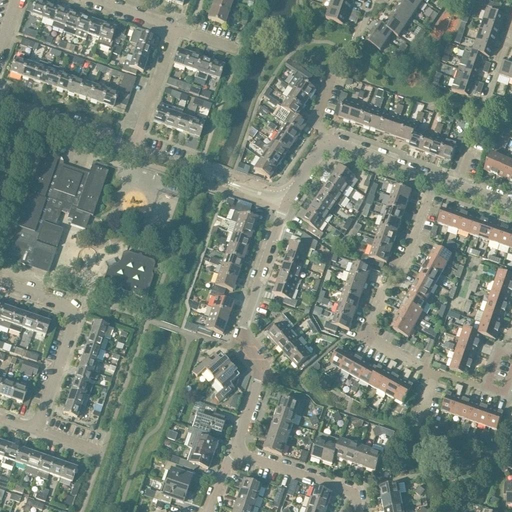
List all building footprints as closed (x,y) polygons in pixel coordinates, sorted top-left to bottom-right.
[(228,14),(232,3),(224,0),(214,0),(211,8),(228,14)] [(346,15),(350,5),(334,0),(332,0),(330,10),(346,15)] [(423,2),(420,0),(402,0),(402,1),(417,11),(423,2)] [(35,2),(30,15),(42,19),(47,6),(42,4),(42,2),(38,1),(36,2),(35,2)] [(417,11),(402,1),(396,10),(411,20),(417,11)] [(441,11),(446,4),(441,1),(437,8),(441,11)] [(53,23),(58,10),(47,6),(42,19),(53,23)] [(224,25),(228,14),(211,8),(207,20),(224,25)] [(63,32),(65,27),(69,14),(58,10),(53,23),(52,28),(63,32)] [(342,25),(346,15),(330,10),(326,20),(342,25)] [(411,20),(396,10),(390,19),(405,29),(411,20)] [(500,28),(504,17),(487,11),(483,22),(500,28)] [(433,22),(438,16),(434,13),(429,19),(433,22)] [(65,27),(63,32),(74,36),(76,31),(81,18),(69,14),(65,27)] [(86,40),(87,35),(92,21),(81,18),(76,31),(74,36),(86,40)] [(405,29),(390,19),(384,27),(384,28),(393,33),(393,34),(399,38),(405,29)] [(429,29),(433,22),(429,19),(425,26),(429,29)] [(99,39),(104,26),(92,21),(87,35),(99,39)] [(496,38),(500,28),(483,22),(480,32),(496,38)] [(393,33),(384,28),(384,27),(379,24),(372,33),(387,43),(393,34),(393,33)] [(110,43),(115,29),(104,26),(99,39),(97,46),(110,50),(112,43),(110,43)] [(150,50),(154,39),(148,37),(149,33),(137,29),(135,32),(133,31),(129,43),(136,46),(137,46),(150,50)] [(35,40),(37,34),(26,30),(23,36),(35,40)] [(421,40),(426,33),(421,31),(417,37),(421,40)] [(493,48),(496,38),(480,32),(476,42),(493,48)] [(387,43),(372,33),(366,42),(380,52),(387,43)] [(417,46),(421,40),(417,37),(413,44),(417,46)] [(32,50),(33,44),(22,40),(20,46),(32,50)] [(489,59),(493,48),(476,42),(473,52),(482,56),(489,59)] [(403,54),(408,47),(404,44),(399,51),(403,54)] [(146,62),(150,50),(137,46),(136,46),(133,57),(146,62)] [(479,66),(482,56),(473,52),(466,49),(462,60),(479,66)] [(185,69),(189,55),(177,51),(173,65),(185,69)] [(399,61),(403,54),(399,51),(395,58),(399,61)] [(22,78),(27,64),(29,57),(24,55),(22,62),(15,60),(10,74),(22,78)] [(196,73),(201,59),(189,55),(185,69),(196,73)] [(142,73),(146,62),(133,57),(130,64),(125,62),(121,72),(135,76),(137,72),(142,73)] [(206,82),(207,77),(212,63),(201,59),(196,73),(194,78),(206,82)] [(475,76),(479,66),(462,60),(459,71),(475,76)] [(510,81),(511,75),(511,63),(505,61),(499,77),(510,81)] [(288,62),(285,69),(295,75),(287,87),(292,90),(308,101),(315,91),(306,86),(312,78),(288,62)] [(45,86),(49,72),(51,67),(40,63),(38,68),(33,82),(45,86)] [(219,81),(223,67),(212,63),(207,77),(219,81)] [(33,82),(38,68),(27,64),(22,78),(33,82)] [(56,90),(61,76),(62,71),(51,67),(49,72),(45,86),(56,90)] [(472,87),(475,76),(459,71),(455,81),(472,87)] [(79,98),(84,84),(86,76),(81,75),(78,82),(72,80),(67,94),(79,98)] [(134,85),(136,79),(125,75),(123,81),(134,85)] [(67,94),(72,80),(61,76),(56,90),(67,94)] [(178,89),(180,83),(168,79),(166,85),(178,89)] [(132,91),(134,85),(123,81),(121,87),(132,91)] [(468,97),(472,87),(455,81),(451,91),(468,97)] [(189,93),(191,87),(180,83),(178,89),(189,93)] [(90,101),(95,88),(84,84),(79,98),(90,101)] [(130,97),(132,91),(121,87),(119,92),(130,97)] [(198,96),(200,90),(191,87),(189,93),(198,96)] [(101,105),(106,91),(95,88),(90,101),(101,105)] [(268,89),(263,97),(269,101),(268,104),(272,106),(275,101),(271,99),(268,96),(271,91),(268,89)] [(308,101),(292,90),(286,99),(302,109),(308,101)] [(113,109),(115,104),(117,98),(118,95),(106,91),(101,105),(113,109)] [(209,100),(211,94),(202,91),(200,97),(209,100)] [(128,102),(130,97),(119,92),(118,95),(117,98),(128,102)] [(349,122),(356,104),(346,101),(348,96),(342,93),(337,105),(343,107),(339,119),(349,122)] [(126,108),(128,102),(117,98),(115,104),(126,108)] [(302,109),(286,99),(280,108),(290,115),(296,119),(302,109)] [(158,109),(153,123),(165,127),(169,113),(171,108),(159,104),(158,109)] [(360,126),(366,108),(356,104),(349,122),(360,126)] [(169,113),(165,127),(176,131),(181,117),(180,117),(182,112),(171,108),(169,113)] [(370,129),(376,111),(366,108),(360,126),(370,129)] [(380,133),(386,115),(376,111),(370,129),(380,133)] [(306,125),(296,119),(290,115),(284,124),(300,135),(306,125)] [(390,137),(396,119),(386,115),(380,133),(390,137)] [(187,135),(192,121),(181,117),(176,131),(187,135)] [(400,140),(406,122),(396,119),(390,137),(400,140)] [(199,139),(204,125),(192,121),(187,135),(199,139)] [(411,144),(415,130),(416,130),(417,126),(406,122),(400,140),(411,144)] [(300,135),(284,124),(278,133),(293,144),(300,135)] [(486,137),(488,131),(478,128),(476,133),(486,137)] [(419,152),(426,134),(416,130),(415,130),(411,144),(409,148),(419,152)] [(293,144),(278,133),(272,142),(287,152),(293,144)] [(430,155),(436,137),(426,134),(419,152),(430,155)] [(440,159),(446,141),(436,137),(430,155),(440,159)] [(460,153),(464,141),(458,139),(456,144),(446,141),(440,159),(451,163),(455,151),(460,153)] [(494,151),(498,142),(494,140),(490,149),(494,151)] [(264,146),(263,149),(266,151),(281,162),(287,152),(272,142),(269,147),(264,146)] [(263,155),(260,160),(275,170),(281,162),(266,151),(263,149),(261,151),(263,155)] [(92,218),(108,173),(92,167),(89,175),(63,165),(63,164),(61,160),(58,159),(59,156),(43,151),(27,195),(29,196),(18,228),(33,233),(28,247),(14,242),(8,260),(48,274),(54,256),(34,249),(37,242),(57,248),(63,231),(55,228),(61,213),(68,215),(67,220),(72,221),(70,226),(85,231),(90,217),(92,218)] [(494,175),(501,158),(491,154),(484,171),(494,175)] [(504,179),(511,162),(501,158),(494,175),(504,179)] [(275,170),(260,160),(253,169),(269,180),(275,170)] [(355,177),(340,167),(333,176),(349,187),(355,177)] [(349,187),(333,176),(327,186),(343,196),(349,187)] [(348,199),(343,196),(327,186),(321,195),(336,205),(341,208),(348,199)] [(408,203),(412,192),(394,186),(390,197),(408,203)] [(336,205),(321,195),(315,203),(331,214),(336,205)] [(404,213),(408,203),(390,197),(387,207),(404,213)] [(331,214),(315,203),(309,212),(324,223),(331,214)] [(257,220),(248,217),(250,210),(237,205),(230,222),(236,225),(254,231),(257,220)] [(401,223),(404,213),(387,207),(383,217),(401,223)] [(448,228),(454,210),(444,207),(437,225),(448,228)] [(458,232),(464,214),(454,210),(448,228),(458,232)] [(319,231),(324,223),(309,212),(303,221),(309,226),(306,231),(320,240),(324,235),(319,231)] [(468,235),(475,217),(464,214),(458,232),(468,235)] [(397,233),(401,223),(383,217),(380,227),(397,233)] [(479,239),(485,221),(475,217),(468,235),(479,239)] [(489,242),(495,225),(485,221),(479,239),(489,242)] [(250,241),(254,231),(236,225),(232,235),(250,241)] [(499,246),(506,228),(495,225),(489,242),(499,246)] [(394,244),(397,233),(380,227),(376,237),(394,244)] [(509,249),(511,242),(511,230),(506,228),(499,246),(509,249)] [(154,240),(156,233),(146,230),(144,236),(154,240)] [(354,241),(359,233),(355,230),(350,239),(354,241)] [(292,243),(288,254),(306,259),(309,250),(315,252),(318,243),(303,234),(299,246),(292,243)] [(246,251),(250,241),(232,235),(229,245),(246,251)] [(390,254),(394,244),(376,237),(375,242),(369,240),(367,246),(373,248),(390,254)] [(243,261),(246,251),(229,245),(225,255),(243,261)] [(446,266),(452,256),(435,247),(430,257),(446,266)] [(386,264),(390,254),(373,248),(369,258),(364,256),(361,262),(373,266),(375,260),(386,264)] [(153,277),(152,274),(155,265),(153,262),(142,258),(140,255),(137,256),(126,253),(123,254),(120,263),(108,269),(107,271),(103,283),(112,286),(115,292),(124,287),(131,290),(133,293),(134,296),(145,300),(152,279),(153,277)] [(302,270),(306,259),(288,254),(284,264),(302,270)] [(239,271),(243,261),(225,255),(223,261),(219,261),(218,264),(222,265),(239,271)] [(446,266),(430,257),(425,266),(441,275),(446,266)] [(367,280),(371,270),(353,263),(349,274),(367,280)] [(298,280),(302,270),(284,264),(281,274),(298,280)] [(236,282),(239,271),(222,265),(218,276),(236,282)] [(481,278),(485,267),(480,265),(476,276),(481,278)] [(436,285),(441,275),(425,266),(419,276),(436,285)] [(511,288),(511,276),(498,272),(495,283),(511,288)] [(295,290),(298,280),(281,274),(277,284),(295,290)] [(363,290),(367,280),(349,274),(346,284),(363,290)] [(232,292),(236,282),(218,276),(215,285),(213,285),(211,291),(223,295),(225,290),(232,292)] [(431,294),(436,285),(419,276),(414,285),(431,294)] [(509,299),(511,291),(511,288),(495,283),(491,293),(509,299)] [(292,300),(295,290),(277,284),(274,295),(285,299),(283,304),(295,308),(297,302),(292,300)] [(360,301),(363,290),(346,284),(342,294),(360,301)] [(425,304),(431,294),(414,285),(409,295),(425,304)] [(233,304),(222,300),(223,295),(211,291),(209,297),(215,299),(211,309),(229,315),(233,304)] [(506,309),(509,299),(491,293),(488,303),(506,309)] [(356,311),(360,301),(342,294),(339,304),(356,311)] [(427,305),(425,304),(409,295),(404,303),(423,314),(427,305)] [(423,314),(404,303),(399,312),(418,322),(423,314)] [(502,320),(506,309),(488,303),(484,314),(502,320)] [(353,321),(356,311),(339,304),(335,315),(353,321)] [(0,321),(11,325),(16,312),(4,308),(0,319),(0,321)] [(226,325),(229,315),(211,309),(208,319),(226,325)] [(20,335),(22,329),(27,316),(16,312),(11,325),(9,331),(20,335)] [(418,322),(399,312),(395,320),(413,330),(418,322)] [(499,330),(502,320),(484,314),(481,324),(499,330)] [(276,344),(290,332),(294,328),(283,315),(273,324),(277,328),(268,336),(276,344)] [(349,332),(353,321),(335,315),(331,324),(326,323),(324,329),(336,333),(338,328),(349,332)] [(34,333),(38,319),(27,316),(22,329),(34,333)] [(45,337),(50,323),(38,319),(34,333),(45,337)] [(222,335),(226,325),(208,319),(204,329),(198,326),(196,333),(210,338),(212,332),(222,335)] [(413,330),(395,320),(390,329),(408,339),(413,330)] [(104,340),(108,328),(94,323),(90,335),(104,340)] [(495,341),(499,330),(481,324),(477,334),(481,335),(481,336),(495,341)] [(478,346),(481,336),(481,335),(477,334),(463,329),(460,340),(478,346)] [(283,352),(297,340),(290,332),(276,344),(283,352)] [(100,351),(104,340),(90,335),(86,346),(100,351)] [(290,361),(304,348),(297,340),(283,352),(290,361)] [(474,356),(478,346),(460,340),(456,350),(474,356)] [(430,353),(433,343),(427,341),(424,351),(430,353)] [(96,362),(100,351),(86,346),(82,357),(96,362)] [(305,369),(318,357),(314,353),(311,356),(304,348),(290,361),(297,369),(302,365),(305,369)] [(341,370),(350,354),(340,348),(331,365),(341,370)] [(25,359),(27,353),(15,349),(13,355),(25,359)] [(471,366),(474,356),(456,350),(453,360),(471,366)] [(36,363),(38,356),(27,353),(25,359),(36,363)] [(350,376),(359,359),(350,354),(341,370),(350,376)] [(214,381),(230,367),(220,356),(211,365),(207,360),(192,373),(192,374),(193,373),(197,378),(205,371),(214,381)] [(92,374),(96,362),(82,357),(78,369),(92,374)] [(360,381),(369,365),(359,359),(350,376),(360,381)] [(467,377),(471,366),(453,360),(449,371),(467,377)] [(23,363),(21,368),(33,372),(32,375),(36,376),(39,368),(35,366),(23,363)] [(378,370),(369,365),(360,381),(369,386),(378,370)] [(377,391),(388,373),(390,374),(393,368),(389,365),(386,371),(379,368),(378,370),(369,386),(377,391)] [(230,386),(239,378),(230,367),(214,381),(223,391),(215,398),(219,403),(218,403),(219,404),(234,391),(230,386)] [(98,376),(92,374),(78,369),(74,380),(88,385),(91,378),(97,380),(98,376)] [(396,377),(390,374),(388,373),(377,391),(386,395),(396,377)] [(403,405),(413,387),(406,383),(410,377),(406,375),(402,381),(405,382),(394,400),(403,405)] [(394,400),(405,382),(402,381),(396,377),(386,395),(394,400)] [(84,396),(88,385),(74,380),(71,392),(84,396)] [(0,396),(10,400),(15,386),(4,382),(0,392),(0,396)] [(15,386),(10,400),(22,404),(24,398),(30,400),(33,389),(28,387),(27,390),(15,386)] [(451,415),(457,398),(459,399),(462,392),(458,391),(456,397),(447,395),(441,412),(451,415)] [(80,408),(84,396),(71,392),(67,403),(80,408)] [(460,419),(466,401),(459,399),(457,398),(451,415),(460,419)] [(296,415),(300,405),(282,399),(278,409),(296,415)] [(469,422),(476,404),(466,401),(460,419),(469,422)] [(76,419),(80,408),(67,403),(63,414),(76,419)] [(478,425),(485,408),(476,404),(469,422),(478,425)] [(199,410),(192,429),(209,435),(211,429),(221,433),(225,419),(215,416),(217,410),(204,406),(202,411),(199,410)] [(487,428),(494,411),(485,408),(478,425),(487,428)] [(293,426),(296,415),(278,409),(274,419),(293,426)] [(497,431),(503,414),(494,411),(487,428),(497,431)] [(360,424),(359,421),(352,418),(351,422),(354,427),(360,424)] [(289,436),(293,426),(274,419),(271,430),(289,436)] [(362,427),(364,422),(359,421),(360,424),(354,427),(355,430),(362,427)] [(217,444),(207,440),(209,435),(192,429),(189,428),(187,434),(191,436),(189,440),(190,443),(196,444),(193,451),(212,457),(217,444)] [(286,446),(289,436),(271,430),(268,440),(286,446)] [(170,433),(167,440),(174,442),(176,435),(170,433)] [(322,462),(328,444),(330,438),(319,434),(311,458),(322,462)] [(334,459),(338,447),(340,441),(330,438),(328,444),(322,462),(333,466),(335,459),(334,459)] [(282,457),(286,446),(268,440),(264,451),(282,457)] [(345,462),(351,444),(340,440),(340,441),(338,447),(334,459),(335,459),(345,462)] [(0,458),(3,459),(8,445),(0,442),(0,458)] [(355,466),(361,447),(351,444),(345,462),(355,466)] [(3,459),(1,465),(13,469),(15,463),(20,449),(8,445),(3,459)] [(376,473),(382,454),(384,449),(373,445),(371,451),(365,469),(376,473)] [(365,469),(371,451),(361,447),(355,466),(365,469)] [(26,467),(31,453),(20,449),(15,463),(26,467)] [(207,470),(212,457),(193,451),(191,457),(189,456),(187,463),(180,460),(178,466),(183,468),(193,472),(195,466),(207,470)] [(305,465),(309,454),(303,452),(299,462),(305,465)] [(35,477),(42,457),(31,453),(26,467),(24,473),(35,477)] [(47,481),(49,475),(54,461),(42,457),(35,477),(47,481)] [(60,479),(65,465),(54,461),(49,475),(60,479)] [(191,478),(181,474),(183,468),(178,466),(166,462),(163,471),(169,472),(165,483),(187,491),(191,478)] [(72,483),(77,469),(76,468),(76,467),(75,466),(71,465),(70,465),(70,466),(65,465),(60,479),(72,483)] [(258,498),(261,488),(243,481),(239,492),(258,498)] [(294,494),(298,483),(292,481),(288,492),(294,494)] [(182,504),(187,491),(165,483),(162,494),(156,492),(153,500),(170,506),(172,500),(182,504)] [(401,496),(398,484),(379,488),(381,499),(401,496)] [(279,505),(284,491),(278,489),(273,503),(279,505)] [(328,505),(331,495),(313,489),(310,499),(328,505)] [(254,508),(258,498),(239,492),(236,502),(254,508)] [(68,496),(63,509),(69,511),(73,498),(68,496)] [(403,506),(401,496),(381,499),(383,510),(403,506)] [(313,511),(325,511),(328,505),(310,499),(306,509),(313,511)] [(232,511),(252,511),(254,508),(236,502),(232,511)]
